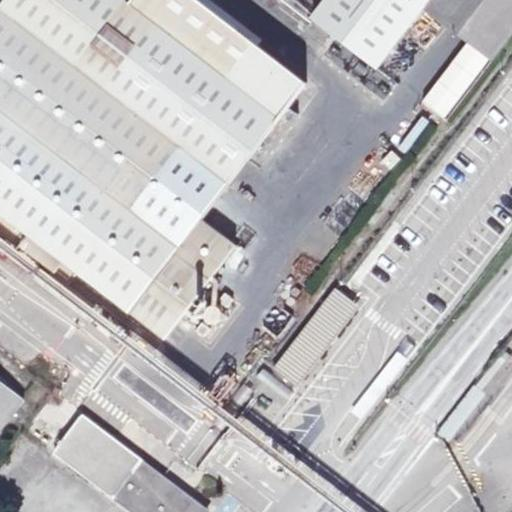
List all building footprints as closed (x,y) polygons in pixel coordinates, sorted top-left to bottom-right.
[(204,220),(308,84),(199,0),(0,0),(0,213),(76,271),(166,340),(239,245),(204,220)] [(326,0),(313,17),(380,69),(425,10),(433,0),(326,0)] [(511,0),(433,0),(425,10),(494,63),(511,38),(511,0)] [(76,271),(0,213),(0,232),(66,284),(76,271)] [(46,289),(86,319),(95,308),(55,278),(46,289)] [(295,386),(358,304),(338,289),(274,370),(295,386)] [(483,391),(506,360),(500,355),(476,386),(483,391)] [(0,430),(25,399),(0,379),(0,430)] [(449,443),(487,394),(483,391),(476,386),(475,385),(437,433),(449,443)] [(50,455),(127,511),(208,511),(211,509),(80,414),(50,455)] [(132,443),(161,465),(166,459),(161,455),(137,437),(132,443)] [(172,441),(161,455),(166,459),(172,451),(204,475),(193,490),(197,493),(213,472),(172,441)] [(166,459),(161,465),(193,490),(204,475),(172,451),(166,459)]
